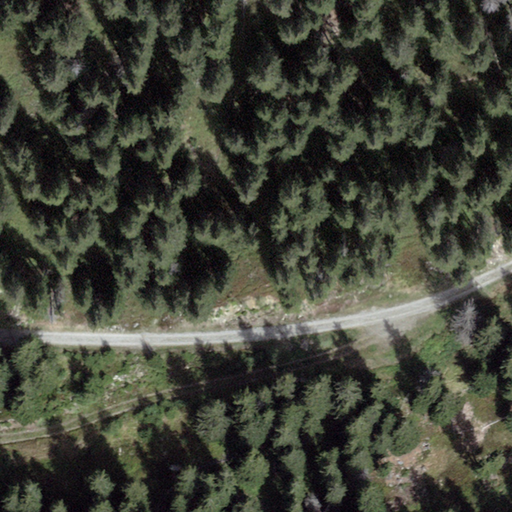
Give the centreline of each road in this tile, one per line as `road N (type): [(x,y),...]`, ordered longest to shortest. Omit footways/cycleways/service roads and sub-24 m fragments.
road 1 (track): [(511,265),(390,315),(158,339),(0,334)]
road 2 (track): [(0,439),(343,349),(390,315)]
